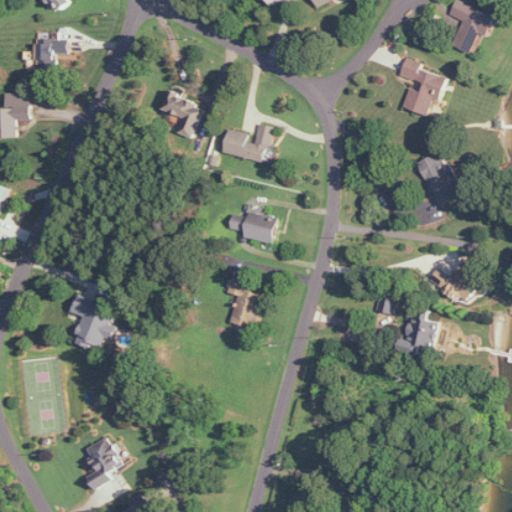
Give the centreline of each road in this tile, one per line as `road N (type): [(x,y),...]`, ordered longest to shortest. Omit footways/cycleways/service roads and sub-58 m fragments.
road 1 (residential): [(50,511),(267,463),(332,225),(333,136),(318,98),(277,66),(141,0)]
road 2 (residential): [(141,0),(0,341)]
road 3 (residential): [(318,98),(408,0)]
